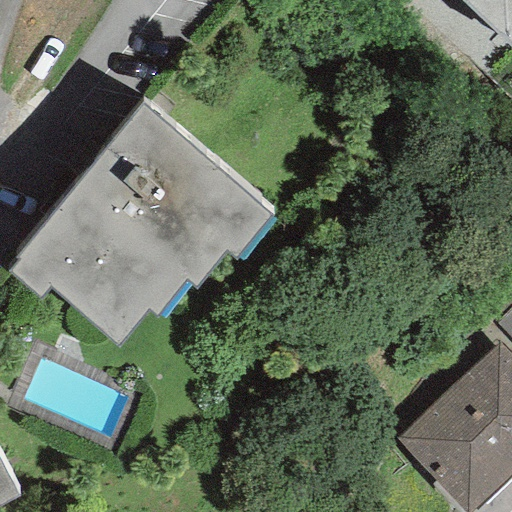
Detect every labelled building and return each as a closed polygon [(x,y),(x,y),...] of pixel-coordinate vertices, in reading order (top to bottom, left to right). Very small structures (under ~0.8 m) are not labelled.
[(511,0),(462,0),(511,46),(511,0)] [(18,261),(8,272),(40,300),(48,289),(116,347),(148,311),(155,318),(185,281),(195,290),(225,254),(235,262),(272,216),(141,103),(15,258),(18,261)] [(511,307),(495,322),(511,340),(511,307)] [(511,357),(500,344),(398,439),(465,511),(472,511),(511,475),(511,357)] [(0,507),(19,498),(0,462),(0,507)]
